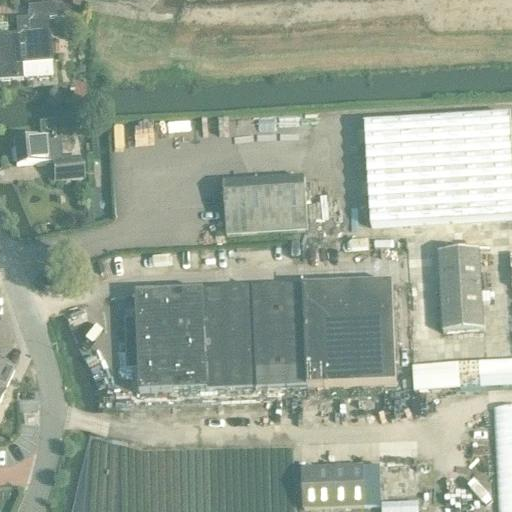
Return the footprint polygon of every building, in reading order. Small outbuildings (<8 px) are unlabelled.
[(0,39),(0,84),(21,82),(20,68),(51,65),(47,21),(56,21),(73,20),(72,6),(70,6),(70,4),(57,1),(40,1),(40,8),(27,9),(28,22),(16,23),(17,38),(0,39)] [(511,100),(317,112),(320,164),(377,161),(379,201),(511,193),(511,100)] [(52,164),(60,163),(59,145),(46,146),(45,142),(13,144),(15,169),(52,166),(52,164)] [(52,164),(52,166),(54,184),(82,182),(80,162),(60,163),(52,164)] [(224,188),(227,239),(308,235),(305,183),(224,188)] [(480,254),(438,256),(442,337),(483,334),(480,254)] [(396,388),(392,287),(136,296),(137,323),(133,323),(125,331),(126,372),(139,372),(140,397),(396,388)] [(480,391),(478,366),(458,367),(460,393),(480,391)] [(0,395),(3,397),(3,396),(3,395),(13,374),(0,367),(0,395)] [(302,472),(303,511),(308,511),(364,510),(362,470),(302,472)]
